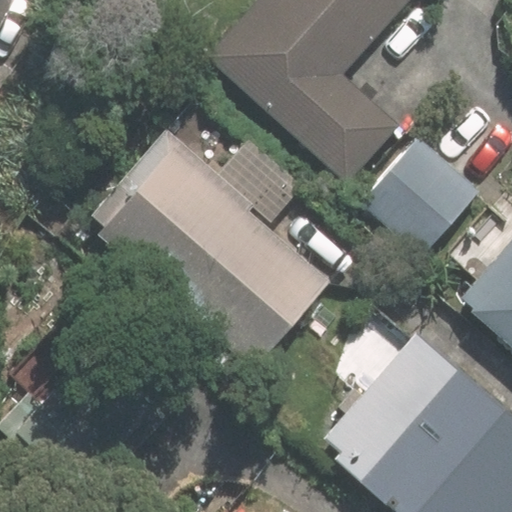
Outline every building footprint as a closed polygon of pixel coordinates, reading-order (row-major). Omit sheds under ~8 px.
[(413,0),(256,0),(210,49),(350,181),(406,121),(349,68),(413,0)] [(340,282),(274,219),(302,190),(248,139),(223,166),(177,122),(98,206),(264,362),(340,282)] [(486,189),(422,130),(360,197),(424,256),(486,189)] [(511,242),(465,294),(511,337),(511,242)] [(16,375),(33,390),(5,421),(49,461),(92,414),(60,384),(109,330),(80,304),(16,375)] [(353,381),(339,397),(349,406),(324,436),(416,511),(511,511),(511,392),(422,318),(390,357),(359,331),(332,364),(353,381)] [(242,511),(233,503),(224,511),(242,511)]
